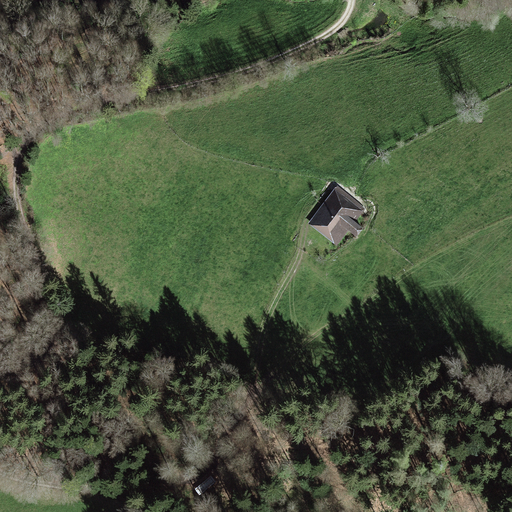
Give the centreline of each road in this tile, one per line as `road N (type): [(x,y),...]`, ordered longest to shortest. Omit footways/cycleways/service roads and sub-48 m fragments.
road 1 (track): [(0,374),(37,360),(55,341),(16,186),(29,133),(72,108),(236,72),(306,45),(342,20),(351,0)]
road 2 (track): [(0,470),(71,487),(126,488),(198,474),(273,368),(341,314),(511,221)]
road 3 (track): [(303,231),(267,315),(251,397)]
